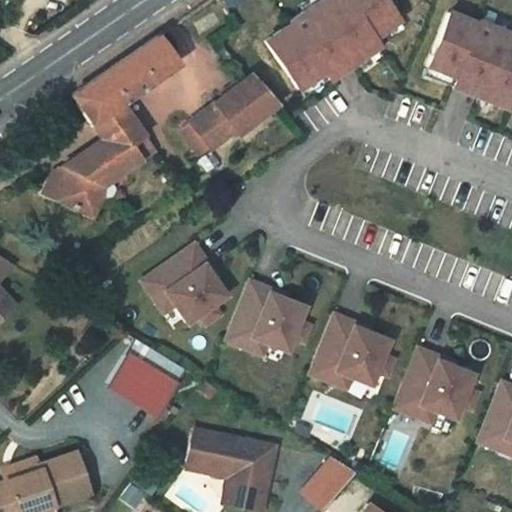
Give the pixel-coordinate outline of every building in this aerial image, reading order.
[(294,18),(268,35),(300,84),(326,67),(323,63),(336,54),(344,67),(381,43),(376,35),(402,18),(390,0),(317,0),(293,16),(294,18)] [(474,35),(445,24),(425,79),(454,90),(456,85),(470,90),(465,105),(506,120),(509,111),(511,111),(511,46),(475,33),(474,35)] [(108,71),(65,101),(85,130),(118,108),(175,69),(154,40),(108,71)] [(323,63),(326,67),(332,75),(344,67),(336,54),(323,63)] [(282,111),(254,77),(193,126),(214,157),(243,137),(245,140),(282,111)] [(456,85),(454,90),(451,99),(465,105),(470,90),(456,85)] [(139,139),(118,108),(85,130),(96,147),(74,162),(66,178),(56,174),(47,180),(37,200),(86,221),(94,201),(94,192),(104,186),(134,165),(124,150),(139,139)] [(139,139),(124,150),(134,165),(149,154),(139,139)] [(109,194),(104,186),(94,192),(94,201),(105,198),(109,194)] [(191,244),(139,283),(153,301),(163,294),(201,265),(204,262),(191,244)] [(0,279),(10,266),(0,259),(0,279)] [(214,275),(204,262),(201,265),(211,278),(214,275)] [(211,278),(201,265),(163,294),(172,307),(185,323),(197,314),(211,304),(223,295),(211,278)] [(248,280),(224,339),(245,348),(250,337),(249,336),(266,292),(267,292),(269,288),(248,280)] [(284,294),(269,288),(267,292),(282,298),(284,294)] [(267,292),(266,292),(249,336),(250,337),(264,343),(284,350),(290,336),(296,320),(302,306),(282,298),(267,292)] [(162,314),(172,307),(163,294),(153,301),(162,314)] [(0,320),(10,311),(0,299),(0,320)] [(211,304),(197,314),(204,325),(219,314),(211,304)] [(332,314),(308,373),(329,382),(334,370),(333,370),(350,326),(351,326),(353,322),(332,314)] [(296,320),(290,336),(301,341),(308,325),(296,320)] [(368,328),(353,322),(351,326),(366,332),(368,328)] [(351,326),(350,326),(333,370),(334,370),(348,376),(368,384),(374,370),(380,354),(386,340),(366,332),(351,326)] [(260,354),(264,343),(250,337),(245,348),(260,354)] [(133,339),(126,351),(174,380),(181,368),(133,339)] [(416,347),(392,407),(413,416),(418,404),(417,404),(434,360),(435,360),(437,356),(416,347)] [(180,385),(129,354),(111,383),(161,414),(180,385)] [(380,354),(374,370),(385,375),(392,359),(380,354)] [(452,362),(437,356),(435,360),(450,366),(452,362)] [(435,360),(434,360),(417,404),(418,404),(432,410),(452,418),(457,404),(464,388),(470,374),(450,366),(435,360)] [(344,388),(348,376),(334,370),(329,382),(344,388)] [(511,385),(500,381),(476,441),(497,449),(502,438),(501,437),(511,409),(511,385)] [(464,388),(457,404),(469,409),(476,392),(464,388)] [(428,422),(432,410),(418,404),(413,416),(428,422)] [(511,409),(501,437),(502,438),(511,442),(511,409)] [(277,446),(195,429),(187,469),(230,477),(235,478),(230,504),(264,511),(277,446)] [(511,455),(511,454),(511,442),(502,438),(497,449),(511,455)] [(320,511),(353,473),(328,453),(296,492),(320,511)] [(89,495),(76,454),(38,467),(40,471),(22,477),(23,481),(7,486),(6,482),(0,484),(0,511),(36,511),(52,507),(89,495)] [(235,478),(230,477),(224,503),(230,504),(235,478)]
